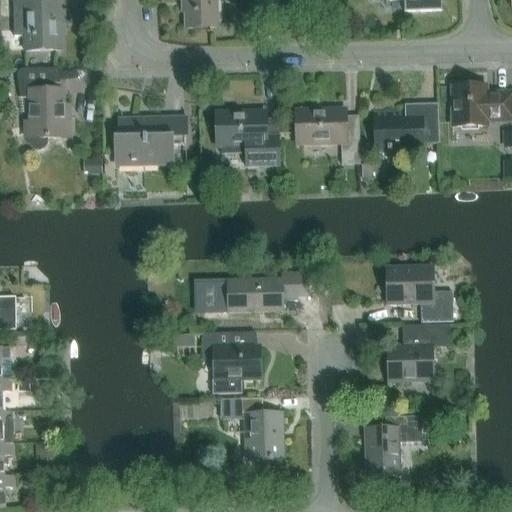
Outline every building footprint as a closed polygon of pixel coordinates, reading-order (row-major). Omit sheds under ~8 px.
[(60,12),(59,0),(12,0),(14,38),(24,38),(24,53),(61,52),(60,26),(63,26),(63,12),(60,12)] [(181,0),(181,3),(184,3),(185,30),(218,29),(216,0),(181,0)] [(403,0),(404,13),(441,12),(440,0),(403,0)] [(27,120),(21,120),(21,141),(27,141),(27,144),(28,146),(30,148),(32,150),(35,151),(37,151),(40,151),(42,149),(44,147),(45,145),(46,142),(45,140),(70,139),(70,119),(64,119),(64,91),(58,91),(58,71),(24,70),(22,71),(20,72),(18,75),(17,78),(20,99),(26,99),(27,120)] [(511,92),(487,93),(487,87),(451,88),(452,128),(488,127),(488,123),(511,122),(511,92)] [(438,105),(427,105),(404,106),(405,114),(374,115),(375,153),(392,152),(392,150),(423,150),(423,145),(439,145),(438,105)] [(358,117),(346,118),(340,118),(340,111),(300,112),(301,146),(341,144),(341,166),(360,166),(358,117)] [(279,120),(266,120),(261,120),(261,113),(220,114),(221,158),(245,158),(245,170),(280,169),(279,120)] [(185,120),(165,121),(155,121),(155,122),(121,123),(121,142),(117,142),(117,167),(171,165),(171,147),(185,147),(185,120)] [(188,149),(176,148),(176,165),(188,165),(188,149)] [(101,159),(83,159),(83,174),(102,174),(101,159)] [(373,165),(362,165),(362,180),(373,179),(373,165)] [(420,304),(420,324),(453,323),(453,293),(431,293),(430,269),(389,270),(389,304),(420,304)] [(283,299),(308,298),(308,274),(282,275),(282,280),(227,282),(228,314),(283,313),(283,299)] [(0,331),(15,331),(15,299),(0,299),(0,331)] [(387,350),(387,352),(388,382),(433,381),(432,349),(431,349),(431,341),(438,341),(438,326),(402,327),(402,350),(387,350)] [(26,344),(25,334),(13,334),(14,344),(26,344)] [(217,362),(217,382),(212,382),(212,396),(243,395),(242,381),(257,381),(257,348),(231,349),(231,334),(201,335),(202,362),(217,362)] [(175,349),(187,349),(186,337),(174,337),(175,349)] [(0,381),(1,381),(0,361),(10,361),(10,349),(0,349),(0,381)] [(0,413),(2,413),(1,392),(11,392),(11,381),(1,381),(0,381),(0,413)] [(30,392),(30,382),(18,383),(18,392),(30,392)] [(263,416),(263,411),(262,400),(221,401),(221,421),(235,421),(244,421),(244,431),(246,431),(247,462),(282,461),(281,430),(283,430),(283,415),(263,416)] [(0,445),(12,445),(12,425),(12,413),(2,413),(0,413),(0,445)] [(365,434),(366,475),(399,474),(399,445),(422,444),(421,418),(385,419),(385,433),(365,434)] [(0,477),(4,477),(3,457),(13,456),(12,445),(0,445),(0,477)] [(53,458),(53,446),(37,446),(37,458),(53,458)] [(0,509),(5,510),(4,489),(14,488),(13,477),(4,477),(0,477),(0,509)]
